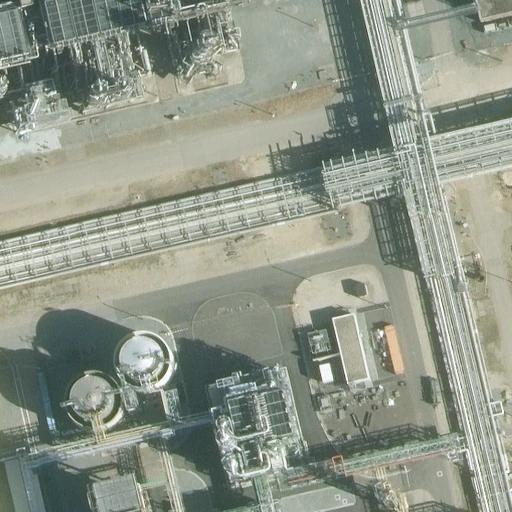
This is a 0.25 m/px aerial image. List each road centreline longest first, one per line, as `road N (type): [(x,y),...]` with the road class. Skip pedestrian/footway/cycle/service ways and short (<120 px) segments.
road 1 (unknown): [(438,440),(260,487),(228,486),(212,473),(164,288),(324,259),(378,265)]
road 2 (unknown): [(456,91),(511,296)]
road 3 (unknown): [(378,265),(405,291),(438,440)]
road 4 (unknown): [(52,511),(12,338)]
road 5 (unknown): [(378,265),(361,112)]
